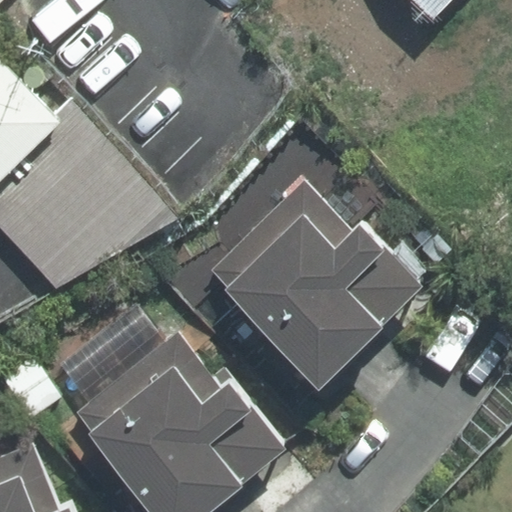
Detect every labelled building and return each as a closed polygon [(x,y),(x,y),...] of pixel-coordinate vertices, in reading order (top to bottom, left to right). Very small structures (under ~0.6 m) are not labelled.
[(396,0),(433,36),(440,30),(434,24),(457,0),(396,0)] [(24,83),(26,85),(29,86),(31,87),(34,87),(37,85),(39,83),(40,81),(40,78),(40,75),(38,73),(36,71),(33,70),(31,70),(28,71),(25,72),(24,75),(23,77),(23,80),(24,83)] [(0,160),(44,120),(0,72),(0,160)] [(44,120),(0,160),(0,224),(50,279),(170,219),(63,103),(44,120)] [(216,281),(208,289),(299,388),(338,352),(405,291),(343,224),(334,232),(294,189),(205,269),(216,281)] [(76,424),(66,431),(125,511),(180,511),(183,510),(246,465),(261,454),(208,381),(198,388),(163,341),(66,411),(76,424)] [(0,511),(52,511),(50,505),(37,510),(14,452),(0,457),(0,511)]
